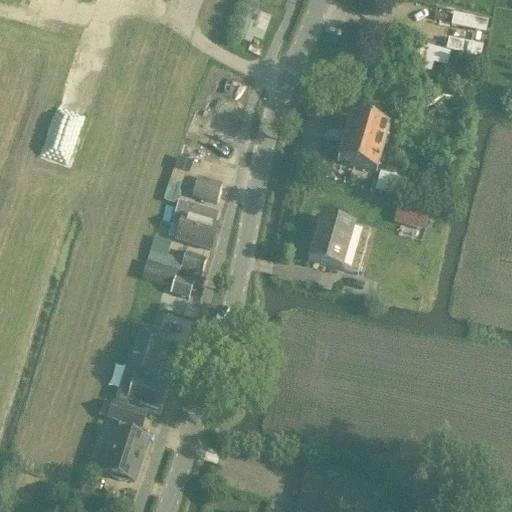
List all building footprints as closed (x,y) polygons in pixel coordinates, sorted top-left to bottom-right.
[(250,37),(265,40),(270,16),(255,13),(250,37)] [(453,16),(451,28),(485,36),(487,24),(453,16)] [(479,60),(482,49),(448,41),(446,52),(479,60)] [(417,45),(412,63),(421,66),(425,47),(417,45)] [(380,109),(383,98),(373,95),(370,106),(380,109)] [(377,176),(390,130),(351,119),(346,136),(328,131),(325,142),(343,147),(338,165),(377,176)] [(188,178),(193,164),(178,159),(178,161),(174,173),(188,178)] [(380,174),(376,193),(404,200),(409,182),(380,174)] [(222,188),(198,181),(192,200),(217,207),(222,188)] [(185,206),(178,203),(172,225),(181,227),(177,242),(210,252),(217,227),(216,227),(219,215),(186,204),(185,206)] [(398,207),(394,221),(408,225),(412,211),(398,207)] [(308,263),(357,277),(370,234),(320,219),(308,263)] [(206,261),(185,254),(180,270),(201,277),(206,261)] [(176,280),(171,297),(188,302),(193,285),(176,280)] [(126,369),(115,402),(128,406),(129,402),(158,411),(165,390),(142,383),(144,376),(147,378),(155,355),(158,356),(164,338),(143,331),(130,371),(126,369)] [(104,403),(99,418),(107,421),(112,406),(104,403)] [(147,443),(137,439),(139,432),(140,432),(145,417),(112,406),(107,421),(119,425),(117,433),(115,432),(101,474),(107,476),(111,480),(114,482),(118,483),(122,483),(128,483),(134,485),(139,469),(140,468),(139,468),(142,459),(143,459),(143,458),(147,443)] [(306,472),(297,511),(338,511),(345,481),(306,472)] [(390,484),(383,511),(399,511),(404,488),(390,484)] [(101,511),(104,502),(86,497),(81,511),(101,511)]
